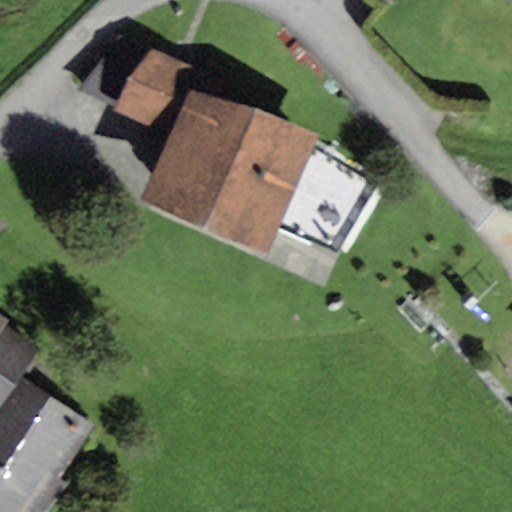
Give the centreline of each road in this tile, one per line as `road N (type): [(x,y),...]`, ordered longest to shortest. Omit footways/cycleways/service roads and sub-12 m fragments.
road 1 (residential): [(472,206),(283,0)]
road 2 (residential): [(138,0),(0,130)]
